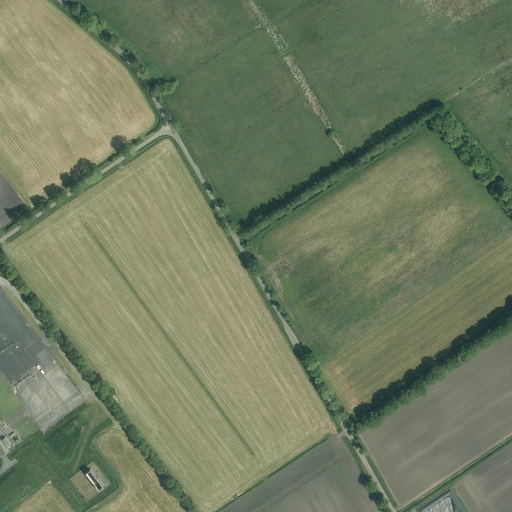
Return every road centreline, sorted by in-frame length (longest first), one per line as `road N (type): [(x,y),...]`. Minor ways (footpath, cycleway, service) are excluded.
road 1 (unclassified): [(393,511),(170,125)]
road 2 (unclassified): [(0,241),(170,125)]
road 3 (unclassified): [(170,125),(133,65),(59,0)]
